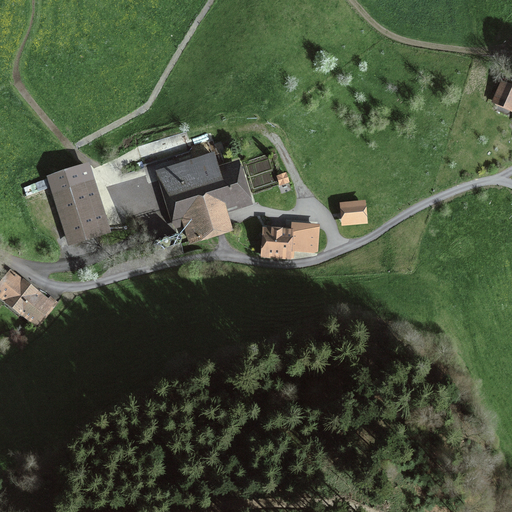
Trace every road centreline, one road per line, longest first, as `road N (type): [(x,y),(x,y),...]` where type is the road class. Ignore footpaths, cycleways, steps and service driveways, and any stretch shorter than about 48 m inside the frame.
road 1 (unclassified): [(511,183),(461,187),(366,239),(297,263),(199,257),(61,287),(0,256)]
road 2 (track): [(107,179),(142,154),(217,129),(255,127),(281,149),(313,218)]
road 3 (track): [(33,0),(17,82),(107,179)]
road 4 (track): [(21,270),(81,262),(125,238),(130,204),(107,179)]
road 5 (track): [(353,0),(401,39),(511,57)]
road 6 (track): [(340,250),(313,218),(235,217)]
